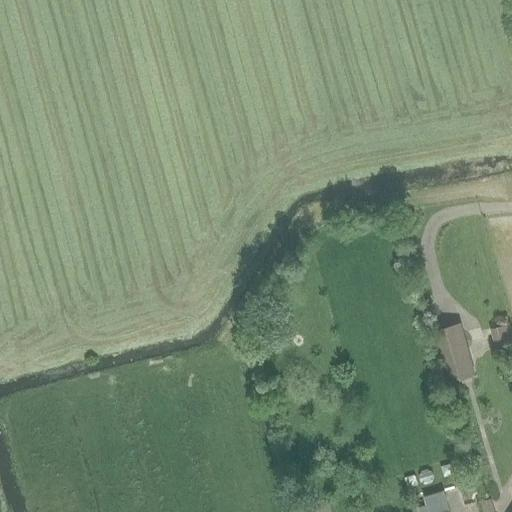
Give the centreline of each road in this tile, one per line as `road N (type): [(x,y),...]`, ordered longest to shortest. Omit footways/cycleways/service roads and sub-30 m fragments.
road 1 (residential): [(511,83),(122,167),(99,186),(90,210),(115,339)]
road 2 (residential): [(163,511),(115,339)]
